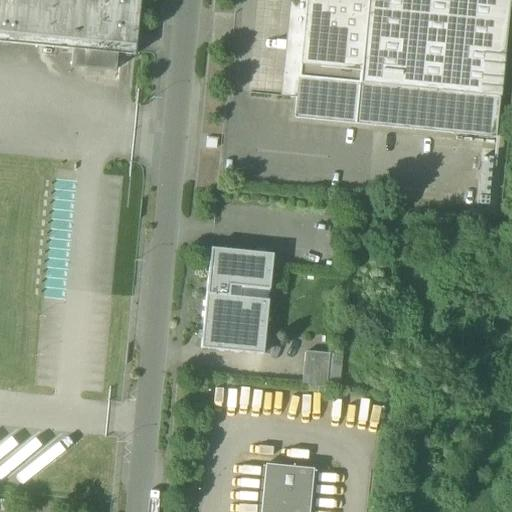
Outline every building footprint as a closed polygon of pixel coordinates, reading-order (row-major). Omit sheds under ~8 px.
[(0,0),(0,43),(135,57),(140,0),(0,0)] [(289,0),(279,98),(289,99),(299,0),(289,0)] [(494,139),(498,99),(297,79),(305,0),(299,0),(289,99),(295,99),(294,119),(494,139)] [(498,99),(508,0),(305,0),(297,79),(498,99)] [(218,76),(228,77),(228,68),(218,67),(218,76)] [(206,295),(268,302),(272,256),(211,249),(206,295)] [(230,352),(262,355),(268,302),(206,295),(201,349),(230,352)] [(262,355),(230,352),(228,380),(260,383),(262,355)] [(301,387),(325,389),(329,355),(306,353),(304,354),(301,387)] [(308,511),(313,471),(265,466),(260,511),(308,511)]
